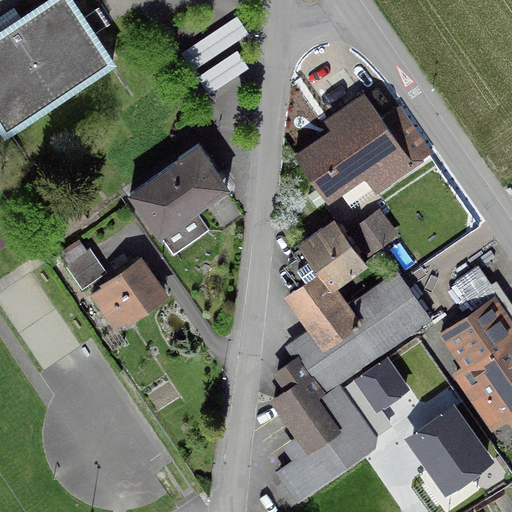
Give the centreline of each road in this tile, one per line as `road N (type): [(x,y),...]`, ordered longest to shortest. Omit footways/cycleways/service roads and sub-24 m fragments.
road 1 (residential): [(233,511),(279,46),(295,0)]
road 2 (residential): [(511,239),(348,0)]
